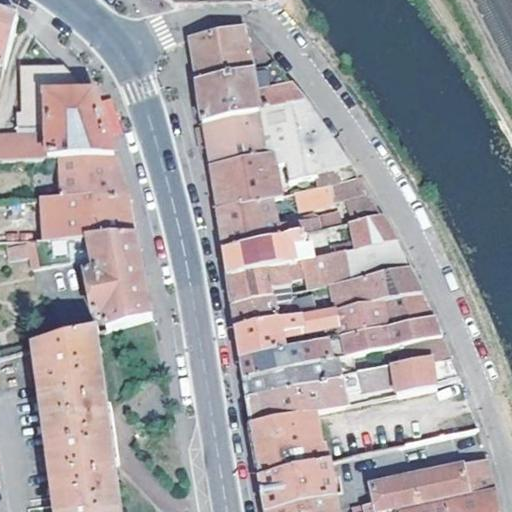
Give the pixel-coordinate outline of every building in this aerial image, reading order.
[(184,9),(183,0),(165,0),(176,9),(184,9)] [(0,69),(5,71),(18,21),(0,14),(0,69)] [(245,32),(192,42),(196,65),(199,85),(268,71),(274,65),(245,32)] [(268,71),(199,85),(202,106),(205,126),(306,104),(274,65),(268,71)] [(21,115),(40,115),(41,106),(97,105),(95,98),(64,68),(20,69),(21,115)] [(306,104),(205,126),(207,133),(211,159),(213,171),(275,157),(278,171),(287,169),(291,187),(317,181),(316,176),(349,169),(306,104)] [(41,106),(40,115),(41,140),(41,161),(66,160),(115,158),(110,143),(100,117),(97,105),(41,106)] [(16,141),(41,140),(40,115),(21,115),(16,116),(16,141)] [(41,140),(16,141),(0,140),(0,162),(41,161),(41,140)] [(275,157),(213,171),(210,172),(212,181),(215,204),(218,204),(219,209),(220,214),(278,201),(283,200),(278,171),(275,157)] [(67,199),(129,200),(126,190),(115,158),(66,160),(67,199)] [(316,176),(317,181),(320,192),(359,184),(355,179),(349,169),(316,176)] [(381,220),(359,184),(320,192),(301,196),(305,213),(340,204),(354,226),(381,220)] [(129,200),(67,199),(47,199),(47,242),(136,239),(134,232),(131,211),(129,200)] [(224,254),(303,237),(326,232),(323,220),(318,221),(317,216),(283,225),(278,201),(220,214),(218,215),(222,239),(224,254)] [(387,230),(381,220),(354,226),(326,232),(332,258),(396,244),(387,230)] [(305,247),(303,237),(224,254),(226,263),(227,266),(229,280),(288,267),(296,266),(292,250),(305,247)] [(43,270),(95,260),(140,254),(138,246),(136,239),(47,242),(37,243),(43,270)] [(34,241),(6,247),(11,267),(38,261),(34,241)] [(406,263),(396,244),(332,258),(301,264),(307,287),(307,288),(350,279),(351,285),(410,272),(406,263)] [(145,275),(140,254),(95,260),(97,275),(89,277),(95,320),(105,318),(108,333),(154,320),(145,275)] [(291,289),(307,287),(301,264),(296,266),(288,267),(291,289)] [(272,294),(288,290),(291,289),(288,267),(229,280),(232,302),(233,309),(273,301),(272,294)] [(422,296),(410,272),(351,285),(331,289),(336,314),(382,304),(392,303),(422,296)] [(273,301),(290,298),(288,290),(272,294),(273,301)] [(397,328),(434,321),(422,296),(392,303),(397,328)] [(238,335),(296,322),(290,298),(273,301),(233,309),(234,316),(238,335)] [(343,341),(387,331),(382,304),(336,314),(339,328),(342,341),(343,341)] [(336,314),(296,322),(238,335),(241,358),(243,364),(286,354),(285,342),(303,339),(303,337),(324,334),(339,328),(336,314)] [(442,340),(434,321),(397,328),(387,331),(343,341),(347,361),(400,349),(442,340)] [(121,511),(116,465),(108,413),(98,336),(98,334),(37,350),(57,511),(121,511)] [(433,366),(452,363),(442,340),(400,349),(403,368),(432,361),(433,366)] [(333,364),(336,364),(347,361),(343,341),(342,341),(329,344),(333,364)] [(333,364),(329,344),(286,354),(243,364),(245,379),(246,383),(333,364)] [(393,370),(397,388),(399,399),(437,391),(437,387),(433,366),(432,361),(403,368),(393,370)] [(433,366),(437,387),(458,382),(454,368),(452,363),(433,366)] [(333,364),(246,383),(248,396),(249,401),(340,382),(336,364),(333,364)] [(397,388),(393,370),(359,377),(362,388),(363,394),(397,388)] [(359,377),(340,382),(342,392),(362,388),(359,377)] [(342,392),(340,382),(249,401),(251,415),(254,429),(319,415),(346,410),(342,392)] [(120,465),(113,412),(108,413),(116,465),(120,465)] [(307,473),(332,467),(328,450),(326,450),(319,415),(254,429),(252,430),(254,440),(262,483),(288,477),(285,461),(303,456),(307,473)] [(403,511),(494,492),(486,464),(372,491),(372,493),(362,496),(365,511),(403,511)] [(266,511),(289,511),(339,501),(332,467),(307,473),(288,477),(262,483),(265,501),(266,511)] [(497,511),(494,492),(403,511),(497,511)] [(340,511),(339,501),(289,511),(340,511)]
